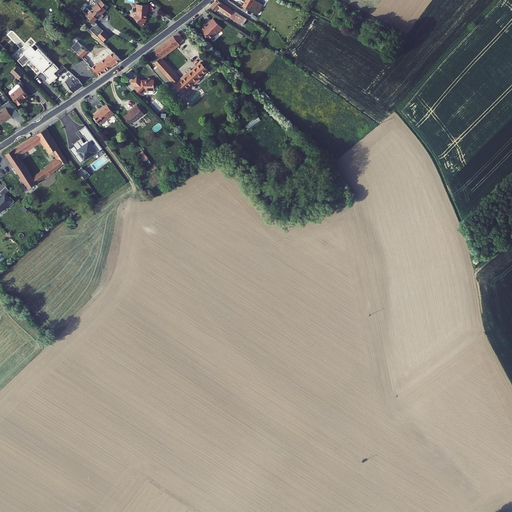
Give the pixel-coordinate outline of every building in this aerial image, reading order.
[(94,2),(96,0),(86,0),(83,3),(85,5),(83,7),(78,2),(73,6),(82,14),(81,16),(83,18),(82,19),(87,23),(89,21),(90,20),(87,17),(90,15),(91,16),(95,12),(94,11),(98,7),(94,2)] [(140,1),(133,0),(128,0),(128,3),(129,3),(128,10),(125,13),(133,21),(137,18),(136,17),(138,15),(137,14),(137,11),(138,11),(138,8),(139,8),(140,1)] [(219,0),(215,0),(210,6),(217,10),(219,8),(234,18),(236,20),(249,29),(254,20),(241,12),(240,14),(219,0)] [(259,4),(253,0),(250,0),(246,6),(239,2),(238,4),(253,13),(259,4)] [(199,22),(194,26),(203,36),(215,25),(207,15),(201,20),(202,21),(199,23),(199,22)] [(87,23),(84,21),(81,24),(82,25),(88,32),(94,26),(89,21),(87,23)] [(62,45),(73,56),(77,54),(75,52),(92,36),(88,32),(82,25),(62,45)] [(94,26),(88,32),(92,36),(94,37),(100,31),(94,26)] [(104,30),(99,35),(104,40),(109,36),(104,30)] [(179,32),(174,36),(180,43),(185,40),(179,32)] [(180,43),(174,36),(155,50),(161,59),(180,43)] [(50,63),(25,39),(8,57),(14,62),(21,55),(33,67),(41,59),(43,61),(41,62),(46,67),(50,63)] [(83,49),(87,54),(97,46),(93,41),(83,49)] [(76,59),(88,72),(112,55),(103,46),(87,60),(84,57),(82,59),(79,56),(76,59)] [(199,78),(208,69),(202,62),(193,71),(188,75),(182,81),(161,59),(155,63),(158,66),(172,81),(182,92),(194,81),(196,83),(201,79),(199,78)] [(15,68),(8,61),(1,68),(9,75),(15,68)] [(50,71),(57,66),(52,61),(46,67),(50,71)] [(41,62),(35,68),(40,73),(44,69),(46,67),(41,62)] [(18,66),(12,72),(19,79),(25,73),(18,66)] [(154,69),(168,85),(172,81),(158,66),(154,69)] [(58,80),(64,89),(74,82),(59,67),(56,69),(62,77),(58,80)] [(48,73),(44,69),(40,73),(37,76),(41,80),(48,73)] [(147,83),(147,74),(144,74),(144,71),(140,72),(140,74),(135,75),(134,76),(130,71),(125,76),(129,81),(127,82),(134,89),(137,86),(137,84),(147,83)] [(11,95),(17,91),(8,80),(7,80),(0,86),(0,90),(8,100),(13,97),(11,95)] [(107,109),(100,99),(92,105),(93,107),(87,112),(93,120),(107,109)] [(124,106),(117,112),(123,120),(130,115),(131,116),(138,111),(130,100),(124,105),(124,106)] [(95,145),(79,123),(72,128),(75,132),(76,132),(81,139),(77,141),(74,143),(70,138),(66,141),(67,142),(72,149),(68,152),(73,159),(77,156),(77,157),(84,152),(84,151),(88,148),(89,150),(95,145)] [(6,153),(30,188),(69,160),(47,128),(38,134),(43,141),(51,153),(54,151),(60,159),(38,174),(34,177),(19,156),(23,153),(38,144),(34,136),(6,153)] [(34,136),(38,144),(43,141),(38,134),(34,136)] [(67,142),(63,145),(68,152),(72,149),(67,142)] [(144,161),(148,158),(143,151),(138,154),(144,161)] [(19,156),(34,177),(38,174),(23,153),(19,156)]
